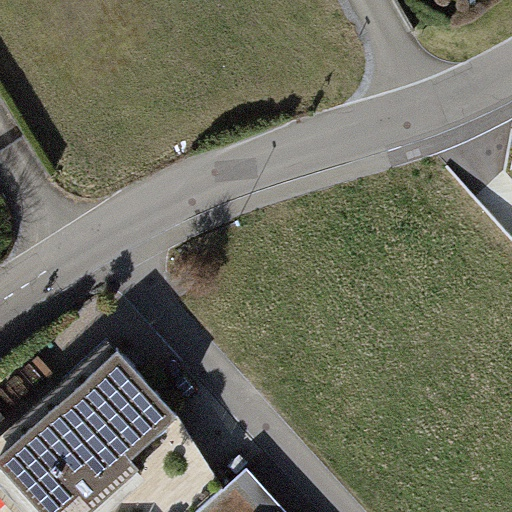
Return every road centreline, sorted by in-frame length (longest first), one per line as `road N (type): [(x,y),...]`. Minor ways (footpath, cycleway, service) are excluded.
road 1 (residential): [(104,240),(349,511)]
road 2 (residential): [(104,240),(262,161),(443,115)]
road 3 (residential): [(0,143),(71,260)]
road 4 (residential): [(378,0),(443,115)]
